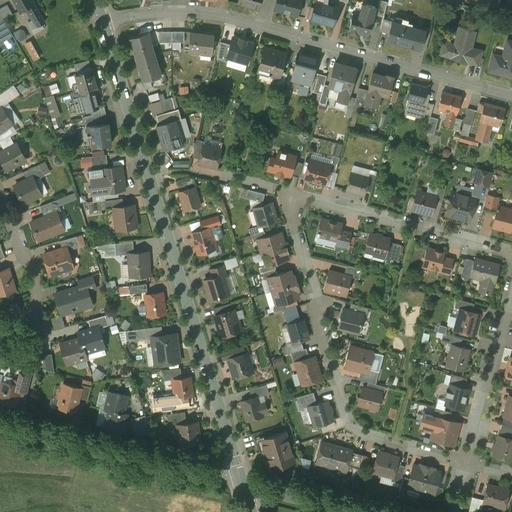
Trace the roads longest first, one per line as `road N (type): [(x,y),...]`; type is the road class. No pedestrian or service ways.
road 1 (tertiary): [(240,483),(102,22)]
road 2 (residential): [(511,94),(198,13),(102,22)]
road 3 (residential): [(287,190),(348,420),(465,459)]
road 4 (residential): [(240,483),(0,424)]
road 5 (residential): [(287,190),(511,245)]
road 6 (residential): [(0,189),(40,298),(44,337)]
road 7 (residential): [(499,338),(465,459)]
road 8 (residential): [(358,511),(240,483)]
